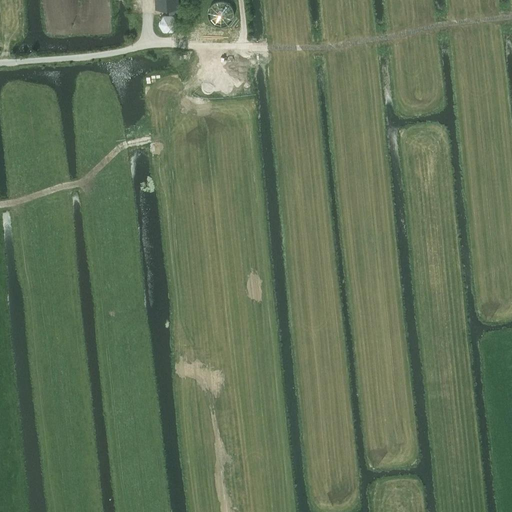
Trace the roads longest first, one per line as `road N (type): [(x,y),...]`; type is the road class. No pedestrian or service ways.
road 1 (track): [(511,17),(310,48),(243,46)]
road 2 (track): [(150,140),(122,145),(81,182),(0,204)]
road 3 (unclassified): [(0,63),(149,44)]
